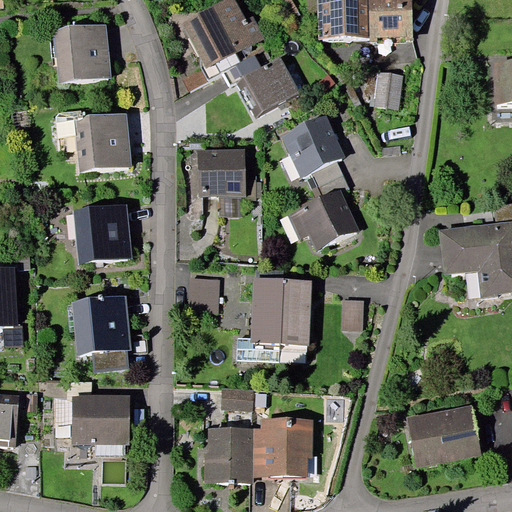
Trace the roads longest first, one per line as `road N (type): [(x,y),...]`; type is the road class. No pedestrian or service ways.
road 1 (residential): [(440,0),(413,231),(352,455),(350,511)]
road 2 (residential): [(130,0),(156,123),(161,511)]
road 3 (residential): [(392,511),(511,498)]
